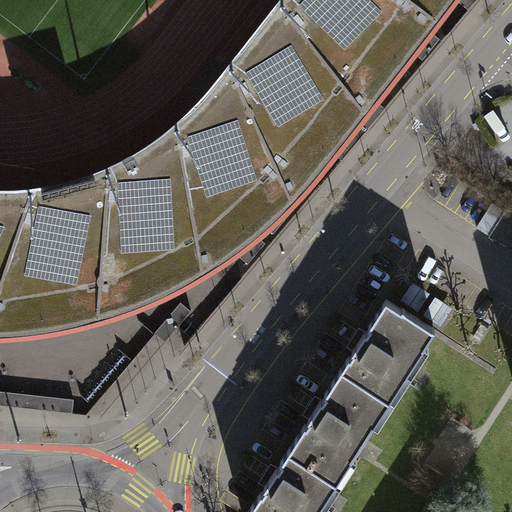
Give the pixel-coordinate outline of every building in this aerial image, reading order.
[(0,0),(0,338),(46,336),(128,317),(189,287),(219,270),(248,248),(281,221),(458,0),(0,0)] [(511,210),(507,208),(489,235),(511,249),(511,210)] [(430,293),(414,283),(404,299),(420,309),(430,293)] [(452,306),(436,296),(426,312),(442,322),(452,306)] [(349,355),(341,367),(384,395),(418,343),(423,346),(435,328),(402,307),(402,308),(386,298),(369,325),(375,330),(372,334),(366,330),(353,350),(359,354),(355,359),(349,355)] [(155,334),(163,341),(190,310),(180,300),(153,332),(155,334)] [(369,418),(384,395),(341,367),(325,393),(331,397),(328,402),(321,398),(308,418),(315,422),(312,427),(305,423),(288,449),(331,477),(346,453),(352,457),(374,422),(369,418)] [(74,396),(0,389),(0,393),(0,403),(72,411),(74,396)] [(308,511),(331,477),(288,449),(280,461),(287,465),(284,470),(277,466),(264,486),(270,490),(268,495),(261,490),(246,511),(308,511)]
